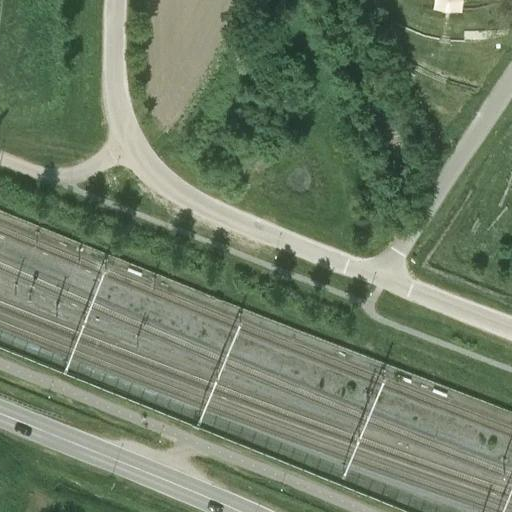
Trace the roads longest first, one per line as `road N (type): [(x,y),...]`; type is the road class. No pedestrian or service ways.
road 1 (unclassified): [(376,279),(180,193),(147,168),(130,140),(114,67),(115,0)]
road 2 (tertiary): [(232,511),(0,415)]
road 3 (residential): [(376,279),(511,83)]
road 4 (unclassified): [(511,330),(376,279)]
